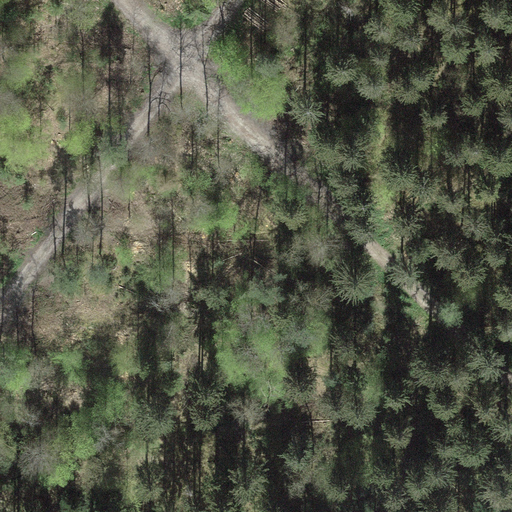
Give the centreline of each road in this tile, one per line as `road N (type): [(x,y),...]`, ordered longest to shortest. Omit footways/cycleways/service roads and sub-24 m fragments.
road 1 (track): [(511,382),(182,70),(126,0)]
road 2 (track): [(0,310),(234,0)]
